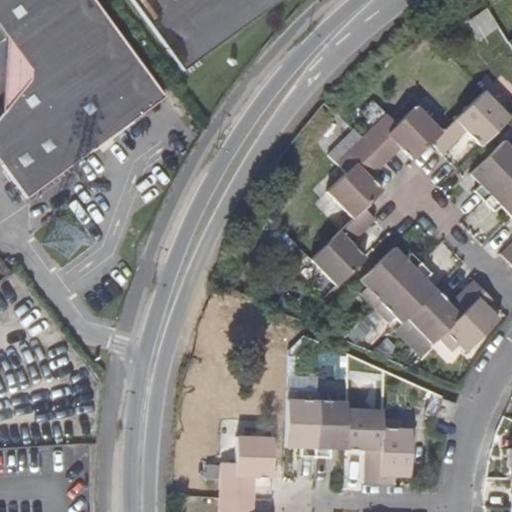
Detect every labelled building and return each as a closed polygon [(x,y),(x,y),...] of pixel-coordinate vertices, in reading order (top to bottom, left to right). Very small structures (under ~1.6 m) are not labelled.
[(162,97),(92,0),(0,0),(0,31),(6,41),(29,74),(0,110),(0,165),(23,197),(162,97)] [(128,0),(180,70),(276,0),(128,0)] [(483,11),(464,24),(477,41),(495,29),(483,11)] [(0,110),(29,74),(6,41),(2,67),(2,94),(2,96),(0,102),(0,110)] [(479,145),(509,116),(484,90),(443,130),(431,142),(441,152),(460,133),(457,130),(462,125),(465,128),(479,145)] [(401,148),(412,160),(431,142),(443,130),(416,102),(395,121),(387,112),(360,137),(382,159),(397,145),(401,148)] [(382,159),(360,137),(336,160),(346,170),(326,190),(352,217),(364,206),(381,189),(370,178),(366,173),(382,159)] [(473,191),(482,200),(511,171),(511,143),(508,147),(502,141),(471,171),(481,181),(479,184),(473,191)] [(397,145),(382,159),(385,163),(401,148),(397,145)] [(385,163),(382,159),(366,173),(370,178),(385,163)] [(504,211),(509,216),(511,212),(511,171),(482,200),(493,212),(503,203),(507,208),(504,211)] [(310,258),(336,284),(364,256),(346,238),(346,237),(349,234),(352,234),(354,237),(374,217),(364,206),(352,217),(310,258)] [(511,264),(511,263),(511,212),(509,216),(511,219),(511,243),(501,254),(501,255),(511,264)] [(358,294),(371,309),(417,264),(408,255),(402,260),(397,263),(387,252),(357,281),(364,288),(358,294)] [(398,323),(405,317),(427,295),(417,284),(421,280),(426,274),(417,264),(371,309),(385,323),(392,317),(398,323)] [(431,292),(427,295),(405,317),(429,344),(437,336),(484,291),(473,280),(452,301),(455,306),(450,310),(431,292)] [(488,308),(494,302),(491,299),(484,291),(437,336),(451,351),(457,345),(464,352),(494,322),(484,312),(488,308)] [(294,403),(286,402),(285,443),(300,444),(299,459),(313,460),(316,396),(295,395),(294,403)] [(330,446),(343,447),(344,410),(344,404),(340,405),(337,402),(336,398),(336,396),(316,396),(313,460),(328,461),(330,446)] [(435,413),(447,419),(451,412),(453,406),(441,400),(435,413)] [(381,412),(344,410),(343,447),(342,453),(369,455),(370,458),(368,461),(365,461),(364,460),(363,483),(378,483),(381,421),(381,412)] [(401,421),(381,421),(378,483),(393,484),(393,472),(409,472),(411,431),(401,430),(401,421)] [(233,462),(218,461),(217,497),(249,498),(250,477),(255,477),(271,478),(272,437),(235,436),(233,462)] [(248,511),(249,498),(217,497),(217,511),(248,511)]
